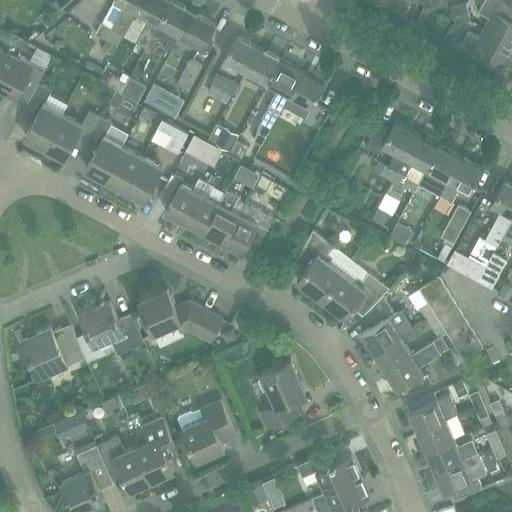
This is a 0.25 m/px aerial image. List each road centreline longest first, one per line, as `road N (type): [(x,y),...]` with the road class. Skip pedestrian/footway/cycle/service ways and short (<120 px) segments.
road 1 (residential): [(367,411),(333,350),(298,314),(160,245)]
road 2 (residential): [(150,511),(367,411)]
road 3 (residential): [(500,139),(310,34)]
road 4 (residential): [(160,245),(41,181),(13,181),(0,205)]
road 5 (residential): [(0,319),(160,245)]
road 6 (residential): [(0,390),(7,448),(35,511)]
